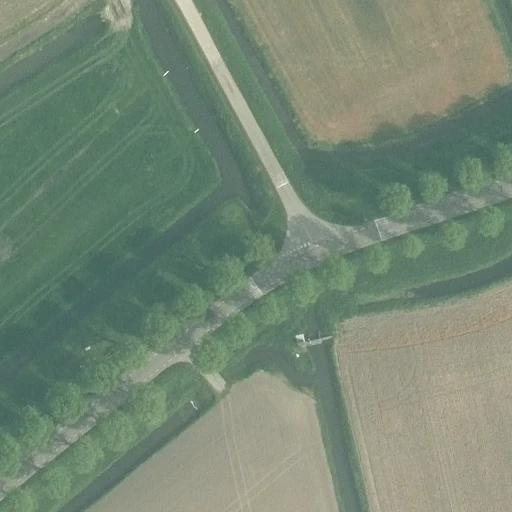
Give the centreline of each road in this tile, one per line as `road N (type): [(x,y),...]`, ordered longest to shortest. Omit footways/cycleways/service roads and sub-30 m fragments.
road 1 (tertiary): [(0,490),(197,330),(320,249)]
road 2 (unclassified): [(320,249),(182,0)]
road 3 (tertiary): [(320,249),(511,180)]
